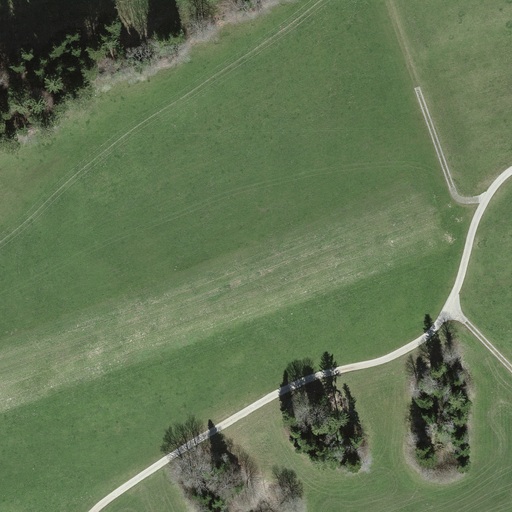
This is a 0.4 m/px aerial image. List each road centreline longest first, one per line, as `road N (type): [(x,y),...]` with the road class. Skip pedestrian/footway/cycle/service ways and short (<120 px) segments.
road 1 (unclassified): [(92,511),(275,393),(425,337),(453,295),(485,198),(511,169)]
road 2 (track): [(485,198),(454,194),(417,88)]
